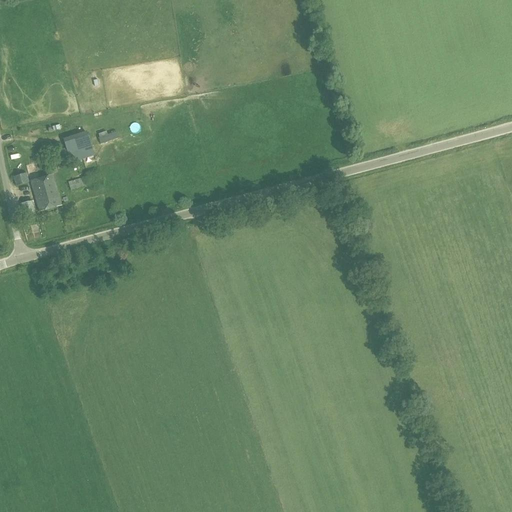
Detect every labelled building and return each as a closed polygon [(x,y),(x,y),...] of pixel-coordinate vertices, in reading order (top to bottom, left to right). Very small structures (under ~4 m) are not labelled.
[(86,131),(63,139),(72,164),(95,155),(86,131)] [(121,132),(102,136),(105,147),(123,143),(121,132)] [(72,180),(81,178),(79,171),(70,173),(72,180)] [(16,176),(19,186),(29,182),(26,172),(16,176)] [(68,182),(71,190),(100,182),(97,174),(68,182)] [(53,175),(31,181),(36,199),(37,205),(39,211),(61,205),(53,175)] [(25,215),(36,212),(34,206),(32,200),(21,203),(23,210),(25,215)]
